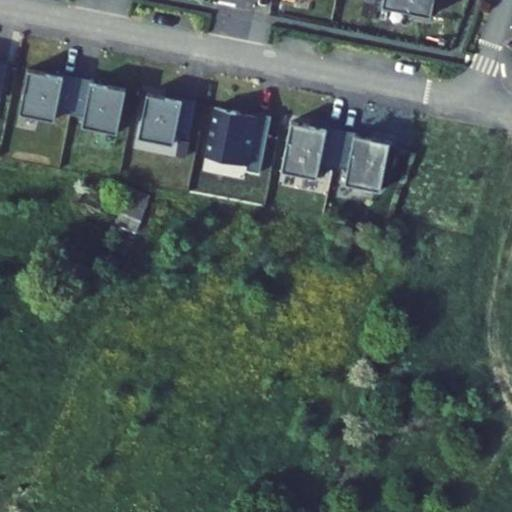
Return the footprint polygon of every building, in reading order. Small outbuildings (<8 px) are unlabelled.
[(76,66),(27,56),(18,100),(53,107),(55,98),(68,101),(76,66)] [(124,76),(76,66),(68,101),(82,104),(80,113),(115,120),(124,76)] [(194,91),(145,81),(136,124),(171,132),(173,123),(187,126),(194,91)] [(256,104),(214,95),(204,144),(259,155),(265,126),(251,124),(256,104)] [(251,124),(265,126),(269,106),(256,104),(251,124)] [(339,120),(290,109),(280,158),(315,166),(318,152),(332,155),(339,120)] [(388,130),(339,120),(332,155),(345,158),(342,171),(378,179),(388,130)]
